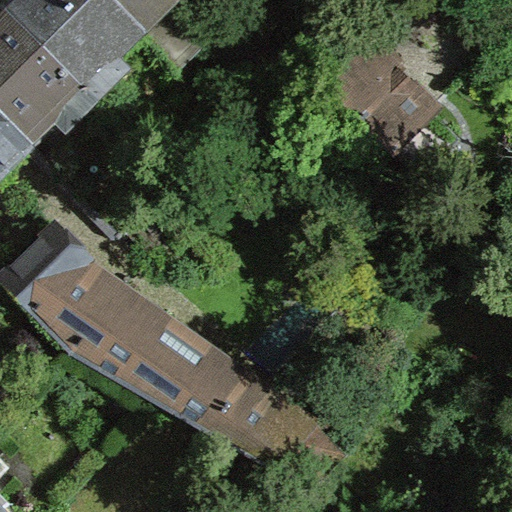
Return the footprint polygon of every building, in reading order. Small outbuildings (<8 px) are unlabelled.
[(45,105),(65,126),(95,97),(1,0),(0,1),(0,114),(17,132),(45,105)] [(124,66),(105,46),(132,19),(112,0),(1,0),(95,97),(124,69),(124,66)] [(112,0),(132,19),(143,30),(173,0),(112,0)] [(327,85),(420,179),(458,138),(368,46),(327,85)] [(0,173),(14,159),(30,144),(17,132),(0,114),(0,173)] [(80,252),(56,227),(2,280),(72,351),(276,469),(285,459),(311,428),(207,354),(199,366),(156,336),(164,324),(77,263),(80,260),(80,252)] [(311,428),(285,459),(307,482),(336,454),(311,428)]
